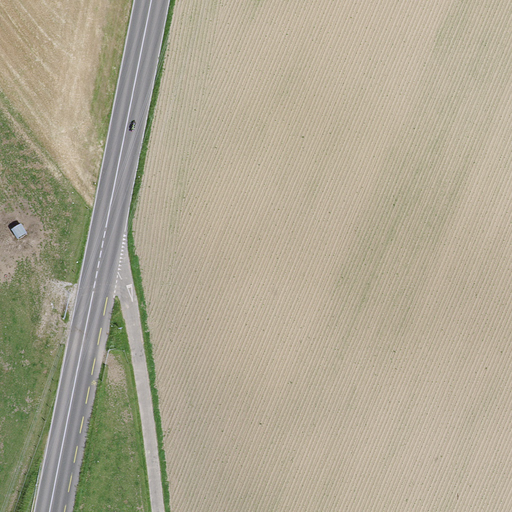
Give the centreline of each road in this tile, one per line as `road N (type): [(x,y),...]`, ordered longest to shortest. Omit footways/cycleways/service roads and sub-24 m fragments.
road 1 (residential): [(104,237),(135,334),(156,511)]
road 2 (secondary): [(104,237),(49,511)]
road 3 (secondary): [(151,0),(104,237)]
